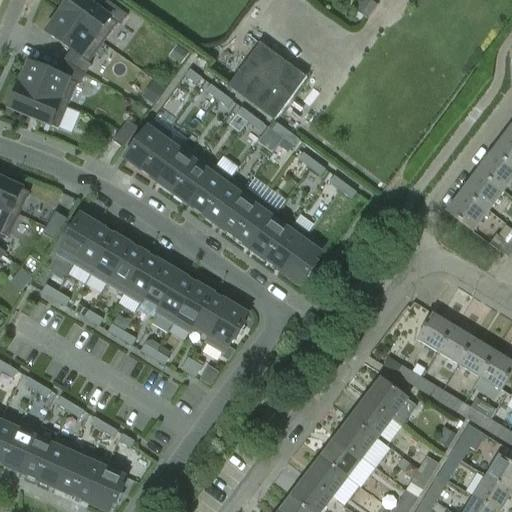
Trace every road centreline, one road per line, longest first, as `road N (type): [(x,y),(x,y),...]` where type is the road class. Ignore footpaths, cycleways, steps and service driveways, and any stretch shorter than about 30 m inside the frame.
road 1 (residential): [(0,148),(138,212),(284,315),(139,511)]
road 2 (residential): [(231,511),(396,292),(428,267)]
road 3 (residential): [(428,267),(422,233),(429,211),(511,102)]
